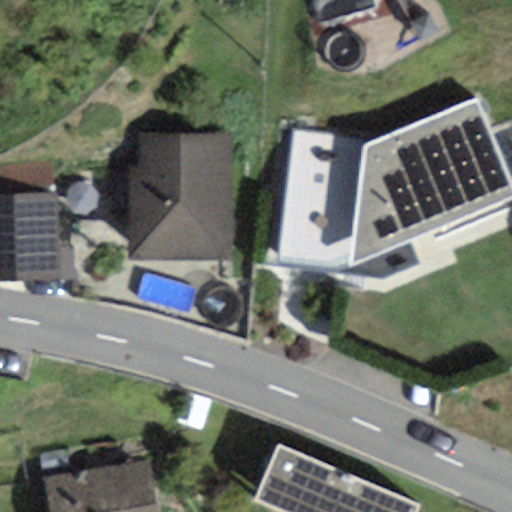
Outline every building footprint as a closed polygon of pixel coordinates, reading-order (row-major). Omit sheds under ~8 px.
[(363,145),(295,133),(279,259),(351,267),(511,198),(511,184),(478,99),(363,145)] [(231,262),(233,137),(131,136),(129,260),(231,262)] [(55,197),(0,199),(0,283),(58,282),(55,197)] [(278,442),(253,501),(279,511),(415,511),(420,502),(278,442)] [(155,511),(149,464),(45,479),(50,511),(155,511)]
